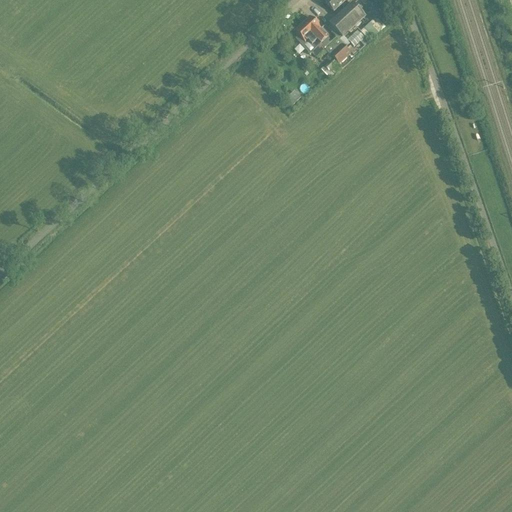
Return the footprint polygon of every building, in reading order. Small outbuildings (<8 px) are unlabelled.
[(327,0),(324,3),(333,13),(346,0),(327,0)] [(330,26),(342,38),(364,17),(352,5),(330,26)] [(328,39),(320,30),(309,19),(309,20),(307,19),(305,21),(305,23),(302,26),(325,49),(330,45),(328,42),(329,41),(328,39)] [(378,35),(368,23),(363,28),(373,39),(378,35)] [(325,49),(302,26),(298,29),(297,29),(295,31),(295,33),(294,33),(305,45),(307,42),(315,50),(312,53),(316,57),(317,57),(320,61),(328,53),(325,49)] [(347,42),(358,53),(368,43),(357,32),(347,42)] [(342,45),(331,55),(340,65),(351,55),(342,45)] [(331,60),(325,67),(327,69),(323,73),(329,80),(341,69),(336,63),(335,64),(331,60)] [(294,92),(285,101),(292,108),(301,98),(294,92)]
